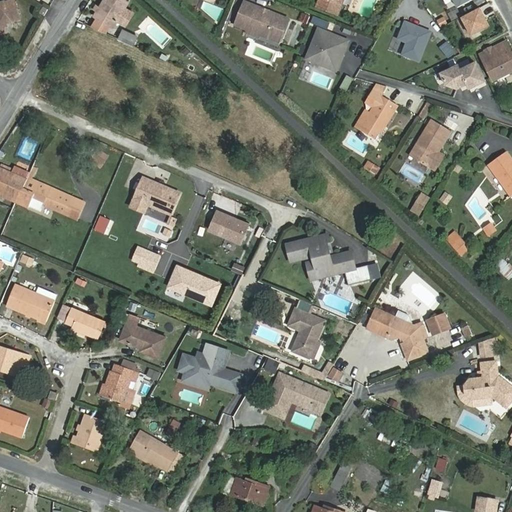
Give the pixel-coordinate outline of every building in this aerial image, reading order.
[(14,0),(6,2),(5,2),(0,3),(0,38),(2,40),(6,32),(5,29),(8,23),(21,20),(14,0)] [(129,0),(104,0),(101,6),(97,12),(94,17),(97,18),(102,21),(109,26),(113,28),(117,20),(125,8),(129,0)] [(320,0),(318,6),(338,14),(343,0),(320,0)] [(245,2),(235,25),(248,30),(253,28),(260,31),(259,34),(279,43),(289,19),(245,2)] [(481,5),(461,15),(471,34),(491,24),(481,5)] [(44,16),(48,10),(44,7),(40,13),(44,16)] [(133,13),(125,8),(117,20),(126,25),(133,13)] [(436,19),(438,28),(446,25),(444,17),(436,19)] [(102,21),(97,18),(91,27),(105,33),(109,26),(102,21)] [(433,30),(405,19),(397,38),(406,42),(401,54),(421,62),(433,30)] [(248,30),(247,33),(258,37),(259,34),(260,31),(253,28),(248,30)] [(319,29),(307,59),(318,64),(320,59),(337,66),(341,56),(343,57),(349,41),(319,29)] [(138,37),(122,30),(118,39),(134,46),(138,37)] [(365,38),(364,54),(371,55),(373,38),(365,38)] [(456,51),(447,40),(439,46),(448,57),(456,51)] [(511,53),(506,42),(480,55),(493,81),(511,71),(511,53)] [(343,57),(341,56),(337,66),(320,59),(318,64),(337,71),(343,57)] [(447,85),(458,88),(467,84),(469,88),(487,80),(477,59),(461,66),(459,62),(440,71),(447,85)] [(353,79),(348,76),(344,82),(349,86),(353,79)] [(349,86),(344,82),(338,92),(344,95),(349,86)] [(356,126),(361,129),(375,138),(385,121),(388,122),(398,105),(381,95),(371,112),(366,120),(361,117),(356,126)] [(428,102),(419,116),(423,119),(432,105),(428,102)] [(366,109),(361,117),(366,120),(371,112),(366,109)] [(451,131),(432,120),(410,156),(429,168),(439,152),(451,131)] [(97,148),(89,161),(101,168),(108,155),(97,148)] [(511,160),(506,152),(488,165),(511,197),(511,196),(511,160)] [(369,160),(365,167),(376,174),(380,168),(369,160)] [(36,169),(32,167),(30,174),(15,168),(13,174),(0,168),(0,194),(29,208),(33,200),(74,218),(82,201),(31,179),(36,169)] [(172,214),(181,194),(144,178),(132,206),(145,212),(148,204),(172,214)] [(446,205),(452,196),(444,191),(438,200),(446,205)] [(429,198),(422,194),(411,212),(418,216),(429,198)] [(241,243),(249,224),(217,210),(209,229),(241,243)] [(491,225),(485,229),(490,236),(496,232),(491,225)] [(455,232),(447,239),(461,255),(469,248),(455,232)] [(347,255),(334,258),(333,254),(329,236),(291,246),(295,262),(317,257),(319,262),(323,279),(349,273),(353,287),(375,281),(372,267),(360,270),(351,272),(347,255)] [(351,272),(360,270),(356,253),(347,255),(351,272)] [(21,254),(19,262),(31,266),(34,258),(21,254)] [(511,265),(500,258),(493,269),(510,280),(511,277),(511,265)] [(323,279),(319,262),(311,264),(315,281),(323,279)] [(84,286),(86,280),(76,277),(74,283),(84,286)] [(37,294),(15,285),(7,306),(47,322),(57,296),(39,289),(37,294)] [(297,307),(307,311),(310,304),(299,300),(297,307)] [(415,326),(377,306),(367,326),(392,339),(399,337),(404,339),(405,343),(402,344),(408,359),(428,352),(423,339),(427,337),(422,323),(415,326)] [(106,322),(72,308),(66,321),(73,325),(72,327),(99,338),(106,322)] [(312,351),(325,321),(296,309),(292,319),(304,324),(295,344),(312,351)] [(445,314),(436,317),(441,331),(450,328),(445,314)] [(139,318),(130,315),(121,339),(142,348),(141,350),(159,357),(166,337),(136,325),(139,318)] [(428,321),(433,334),(441,331),(436,317),(428,321)] [(460,328),(464,338),(471,336),(468,325),(460,328)] [(493,355),(492,338),(480,343),(482,356),(493,355)] [(197,360),(184,356),(180,370),(186,372),(194,375),(192,383),(208,388),(209,383),(236,391),(241,375),(223,370),(228,352),(207,345),(204,356),(199,354),(197,360)] [(0,347),(0,369),(1,365),(11,368),(9,373),(24,377),(30,356),(0,347)] [(123,359),(121,366),(139,372),(140,369),(137,368),(138,365),(123,359)] [(321,371),(307,365),(306,370),(322,377),(329,364),(326,362),(321,371)] [(496,362),(482,363),(483,372),(479,373),(479,378),(470,380),(465,386),(467,394),(473,399),(492,396),(507,407),(511,400),(511,387),(498,376),(496,362)] [(116,364),(113,371),(112,371),(107,384),(103,383),(99,395),(122,403),(121,406),(130,409),(136,390),(128,388),(131,379),(136,381),(139,372),(121,366),(116,364)] [(340,373),(334,369),(329,377),(336,380),(340,373)] [(150,370),(147,376),(157,380),(160,374),(150,370)] [(194,375),(186,372),(183,380),(192,383),(194,375)] [(279,373),(264,410),(283,418),(292,399),(296,401),(297,405),(311,410),(319,391),(279,373)] [(50,385),(43,382),(39,393),(45,395),(50,385)] [(467,394),(465,386),(458,387),(459,395),(474,406),(493,404),(492,396),(473,399),(467,394)] [(58,394),(51,391),(48,399),(55,402),(58,394)] [(328,395),(319,391),(311,410),(320,414),(328,395)] [(41,407),(48,409),(50,400),(43,399),(41,407)] [(0,429),(23,438),(30,418),(0,407),(0,429)] [(86,414),(78,436),(75,435),(72,443),(98,452),(108,422),(86,414)] [(171,419),(165,433),(173,437),(180,423),(171,419)] [(384,442),(392,446),(397,436),(388,432),(388,431),(376,425),(364,449),(383,458),(386,453),(380,450),(384,442)] [(178,452),(141,431),(131,450),(168,471),(178,452)] [(346,459),(332,486),(339,490),(353,462),(346,459)] [(270,487),(247,479),(246,482),(228,475),(222,491),(263,506),(270,487)] [(440,483),(432,480),(427,494),(435,497),(440,483)] [(497,511),(500,501),(481,498),(479,511),(497,511)]
